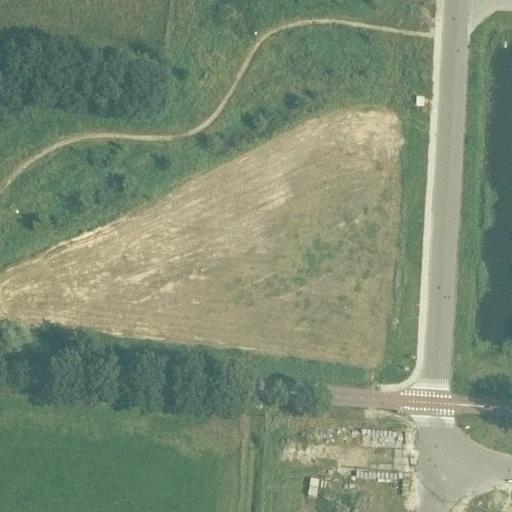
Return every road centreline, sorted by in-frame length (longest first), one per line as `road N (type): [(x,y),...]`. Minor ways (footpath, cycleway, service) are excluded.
road 1 (unclassified): [(436,405),(0,374)]
road 2 (unclassified): [(436,405),(454,0)]
